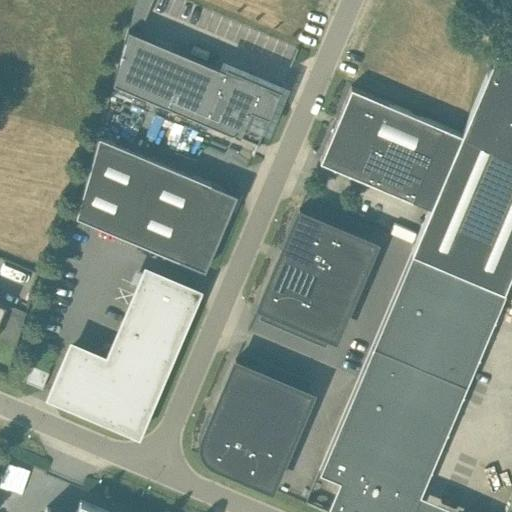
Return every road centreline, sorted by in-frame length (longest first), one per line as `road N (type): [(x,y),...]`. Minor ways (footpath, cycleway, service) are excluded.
road 1 (unclassified): [(155,468),(351,0)]
road 2 (unclassified): [(155,468),(0,404)]
